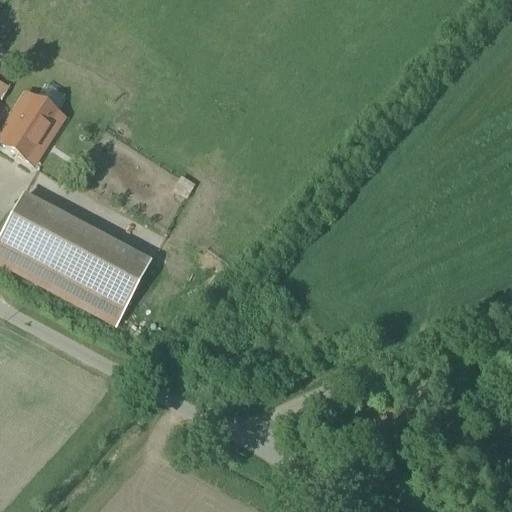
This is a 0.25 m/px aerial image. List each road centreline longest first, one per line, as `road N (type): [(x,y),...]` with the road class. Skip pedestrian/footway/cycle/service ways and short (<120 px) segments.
road 1 (unclassified): [(511,315),(240,439)]
road 2 (unclassified): [(240,439),(0,311)]
road 3 (unclassified): [(376,511),(240,439)]
